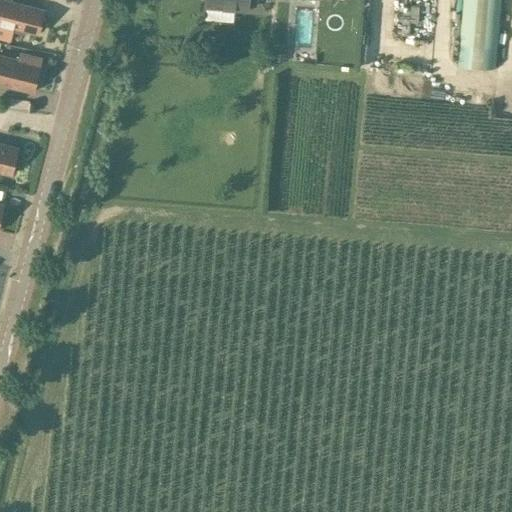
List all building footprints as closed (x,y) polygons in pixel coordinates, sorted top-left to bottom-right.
[(0,0),(0,37),(10,40),(12,29),(25,33),(26,30),(37,32),(38,29),(42,30),(45,29),(46,21),(44,18),(41,17),(42,10),(0,0)] [(206,0),(206,6),(248,9),(248,0),(206,0)] [(462,0),(457,64),(496,67),(501,0),(462,0)] [(266,48),(265,59),(273,60),(285,61),(286,49),(266,48)] [(0,83),(33,91),(42,58),(20,53),(18,60),(0,55),(0,83)] [(19,148),(0,143),(0,171),(13,174),(19,148)]
